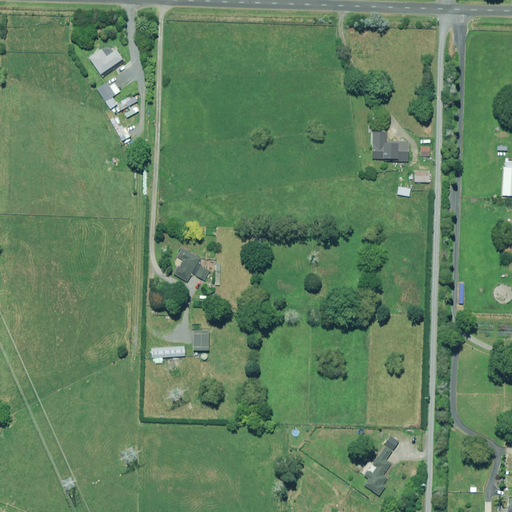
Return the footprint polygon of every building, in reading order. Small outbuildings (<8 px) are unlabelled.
[(104,77),(129,60),(118,45),(112,49),(108,42),(99,48),(101,50),(90,57),(104,77)] [(111,87),(108,81),(97,88),(112,110),(120,104),(115,96),(123,91),(117,82),(111,87)] [(125,134),(115,117),(111,119),(124,142),(133,136),(131,132),(125,134)] [(433,146),(433,140),(424,139),(423,146),(422,146),(422,157),(422,161),(432,161),(432,159),(432,157),(432,152),(433,146)] [(399,150),(400,143),(385,143),(374,142),(374,158),(385,158),(399,159),(399,150)] [(127,157),(128,152),(125,151),(125,155),(119,154),(119,157),(116,156),(115,161),(129,162),(130,157),(127,157)] [(511,167),(505,167),(503,195),(511,195),(511,167)] [(432,172),(416,171),(415,181),(431,182),(432,172)] [(413,188),(400,186),(399,195),(412,196),(413,188)] [(194,274),(206,281),(212,272),(202,266),(203,264),(200,262),(202,258),(184,247),(179,257),(184,260),(181,266),(176,263),(170,272),(189,283),(194,274)] [(211,334),(194,334),(194,350),(210,350),(211,334)] [(187,347),(152,348),(153,358),(187,357),(187,347)] [(389,460),(401,440),(393,435),(381,454),(379,453),(373,464),(374,464),(370,470),(369,469),(365,476),(369,479),(365,485),(381,495),(387,486),(385,485),(389,478),(386,476),(394,464),(389,460)]
